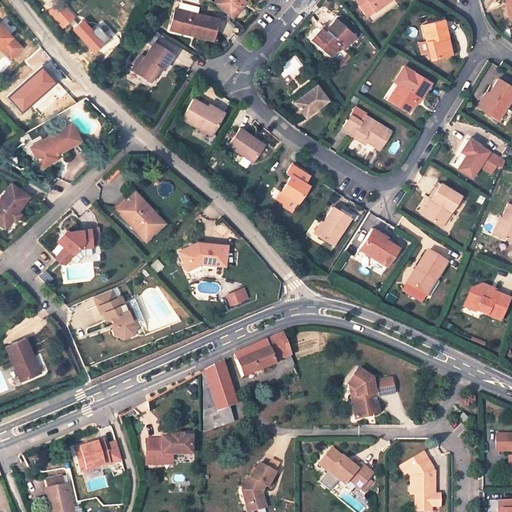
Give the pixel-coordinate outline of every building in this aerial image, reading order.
[(216,8),(222,0),(215,0),(212,5),(216,8)] [(222,0),(216,8),(231,21),(240,9),(238,8),(243,2),(245,4),(248,0),(222,0)] [(353,0),(367,17),(389,0),(353,0)] [(175,10),(170,29),(192,34),(191,39),(211,43),(217,21),(175,10)] [(447,37),(442,20),(422,26),(432,60),(448,56),(443,38),(447,37)] [(336,21),(324,34),(321,31),(313,41),(333,57),(341,48),(343,51),(355,37),(336,21)] [(0,48),(6,54),(17,42),(0,24),(0,48)] [(447,37),(443,38),(448,56),(452,55),(447,37)] [(12,59),(22,47),(17,42),(6,54),(12,59)] [(139,59),(130,74),(149,86),(159,70),(163,73),(172,57),(152,45),(142,61),(139,59)] [(394,81),(399,83),(402,85),(392,101),(409,112),(419,97),(422,98),(431,83),(413,72),(403,66),(394,81)] [(499,120),(511,96),(511,88),(497,80),(488,94),(491,96),(483,110),(499,120)] [(399,83),(389,99),(392,101),(402,85),(399,83)] [(316,86),(294,104),(306,119),(328,101),(316,86)] [(483,110),(491,96),(488,94),(486,92),(477,107),(483,110)] [(207,110),(193,102),(181,122),(210,140),(221,122),(205,113),(207,110)] [(224,116),(209,107),(207,110),(205,113),(221,122),(224,116)] [(354,131),(369,140),(368,142),(381,149),(392,131),(365,115),(365,114),(355,108),(341,130),(351,136),(354,131)] [(52,149),(58,146),(61,150),(80,139),(70,121),(36,141),(39,145),(32,149),(43,167),(57,159),(52,149)] [(266,147),(241,129),(227,148),(252,166),(266,147)] [(369,140),(354,131),(351,136),(366,145),(368,142),(369,140)] [(457,170),(472,180),(480,167),(491,173),(500,158),(467,138),(459,152),(461,153),(466,156),(456,170),(457,170)] [(36,141),(29,145),(32,149),(39,145),(36,141)] [(461,153),(452,167),(456,170),(466,156),(461,153)] [(504,161),(500,158),(491,173),(497,177),(504,161)] [(290,179),(280,195),(288,200),(284,207),(285,211),(293,215),(298,206),(308,189),(304,186),(308,177),(291,167),(286,176),(290,179)] [(17,210),(29,194),(12,181),(0,196),(0,222),(2,224),(12,210),(15,212),(17,210)] [(440,184),(430,199),(434,201),(424,218),(441,228),(460,196),(440,184)] [(116,207),(142,234),(158,219),(152,212),(156,209),(136,188),(116,207)] [(288,200),(280,195),(275,202),(284,207),(288,200)] [(511,199),(508,198),(501,213),(499,212),(492,228),(510,236),(511,231),(511,199)] [(430,199),(420,215),(424,218),(434,201),(430,199)] [(334,208),(325,224),(327,225),(319,238),(335,247),(352,219),(334,208)] [(146,238),(166,220),(156,209),(152,212),(158,219),(142,234),(146,238)] [(12,210),(2,224),(6,227),(12,219),(14,220),(20,212),(17,210),(15,212),(12,210)] [(322,222),(314,235),(319,238),(327,225),(325,224),(322,222)] [(57,237),(65,244),(56,252),(64,260),(78,246),(99,245),(98,227),(68,229),(64,233),(62,232),(57,237)] [(371,235),(384,242),(385,241),(387,238),(374,230),(371,235)] [(361,251),(388,268),(399,249),(385,241),(384,242),(371,235),(361,251)] [(201,264),(225,265),(227,244),(198,242),(178,251),(184,265),(185,265),(192,262),(194,267),(201,264)] [(428,251),(408,283),(424,293),(433,277),(437,279),(447,262),(428,251)] [(192,262),(185,265),(187,271),(194,267),(192,262)] [(427,295),(437,279),(433,277),(424,293),(427,295)] [(494,292),(488,290),(491,284),(481,280),(471,285),(465,299),(476,304),(477,304),(475,307),(500,319),(510,297),(495,290),(494,292)] [(491,284),(488,290),(494,292),(495,290),(496,286),(491,284)] [(225,295),(230,306),(249,299),(245,287),(225,295)] [(140,322),(130,298),(120,302),(117,296),(112,299),(108,289),(90,297),(97,314),(98,313),(101,321),(106,318),(109,325),(107,326),(110,334),(122,338),(128,335),(133,324),(140,322)] [(463,304),(474,309),(475,309),(475,307),(477,304),(476,304),(465,299),(463,304)] [(232,354),(241,377),(273,364),(272,362),(283,358),(290,355),(282,332),(232,354)] [(40,372),(24,339),(5,347),(20,381),(40,372)] [(283,358),(287,368),(294,365),(290,355),(283,358)] [(216,412),(235,404),(221,360),(202,370),(209,389),(216,411),(216,412)] [(393,393),(390,379),(378,381),(377,378),(371,379),(356,369),(346,384),(354,390),(355,397),(352,403),(355,419),(369,416),(369,414),(378,413),(377,405),(371,401),(369,395),(374,394),(377,396),(393,393)] [(209,389),(203,392),(202,400),(207,414),(216,411),(209,389)] [(511,434),(495,434),(495,450),(511,450),(511,460),(508,460),(508,474),(511,473),(511,434)] [(168,437),(159,438),(159,440),(144,440),(144,459),(151,459),(151,465),(161,465),(161,459),(171,459),(171,455),(189,455),(189,438),(179,437),(180,435),(168,435),(168,437)] [(102,439),(73,448),(80,471),(108,462),(108,464),(121,460),(115,441),(103,445),(102,439)] [(356,469),(331,448),(317,466),(326,473),(317,484),(327,492),(336,482),(349,492),(353,487),(358,491),(371,474),(360,465),(356,469)] [(414,503),(419,503),(419,511),(430,511),(430,506),(439,506),(439,494),(430,494),(430,487),(433,487),(434,471),(427,460),(424,461),(420,454),(399,466),(404,474),(407,472),(410,476),(409,494),(414,494),(414,503)] [(274,472),(258,463),(250,477),(248,476),(243,487),(249,490),(244,498),(248,511),(265,507),(262,493),(259,492),(263,485),(266,487),(274,472)] [(45,488),(50,511),(69,511),(63,484),(61,476),(44,479),(47,488),(45,488)] [(69,511),(72,511),(67,484),(63,484),(69,511)] [(511,511),(511,500),(498,500),(498,511),(511,511)]
